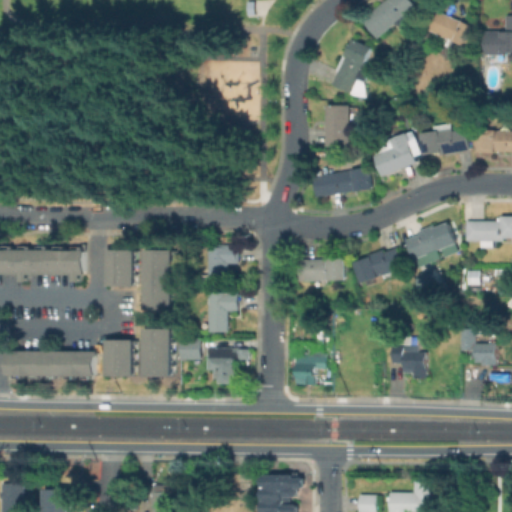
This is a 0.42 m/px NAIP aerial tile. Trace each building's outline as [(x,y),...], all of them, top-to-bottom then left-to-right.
[(411,18),(402,25),(399,24),(397,22),(380,37),(366,20),(376,11),(375,10),(386,0),(414,0),(419,5),(408,14),(411,18)] [(431,28),(439,10),(476,27),(467,45),(431,28)] [(511,53),(488,53),(488,31),(511,31),(511,17),(511,53)] [(374,45),(367,61),(373,64),(372,66),(373,67),(367,80),(369,95),(360,94),(335,82),(341,70),(338,69),(346,52),(348,53),(355,37),(374,45)] [(414,108),(404,113),(399,102),(409,97),(414,108)] [(353,104),(353,144),(330,144),(330,103),(353,104)] [(453,121),(454,127),(455,130),(470,127),(473,147),(443,153),(443,151),(427,154),(423,132),(436,130),(435,124),(453,121)] [(511,128),(511,150),(497,150),(497,151),(479,151),(480,128),(511,128)] [(420,161),(386,175),(377,154),(397,147),(395,141),(410,135),(420,161)] [(376,187),(328,195),(327,192),(320,193),(317,176),(324,174),(372,166),(376,187)] [(511,215),(511,236),(506,236),(506,239),(495,239),(495,246),(482,246),(483,239),(469,239),(469,219),(500,220),(500,217),(503,217),(503,215),(511,215)] [(451,220),(459,242),(443,248),(443,247),(416,258),(408,238),(422,233),(421,229),(436,223),(437,226),(451,220)] [(242,243),(242,261),(231,262),(231,283),(212,284),(212,244),(225,244),(225,238),(237,238),(237,243),(242,243)] [(399,246),(409,273),(398,277),(397,275),(387,279),(385,274),(364,282),(356,261),(372,255),(371,252),(384,247),(386,251),(399,246)] [(85,249),(0,248),(0,273),(20,273),(20,280),(28,280),(28,273),(73,274),(73,281),(84,281),(85,249)] [(108,248),(136,248),(135,285),(107,285),(108,248)] [(145,249),(174,249),(173,309),(144,308),(145,249)] [(349,278),(302,279),(301,258),(329,257),(329,256),(348,256),(349,278)] [(437,266),(442,278),(444,278),(445,280),(443,281),(444,283),(426,290),(419,274),(437,266)] [(508,266),(508,276),(497,276),(497,266),(508,266)] [(511,282),(511,294),(501,294),(501,282),(511,282)] [(241,291),(241,309),(231,309),(231,330),(211,330),(211,291),(241,291)] [(145,327),(173,327),(173,376),(144,376),(145,327)] [(499,341),(499,364),(484,364),(484,361),(478,361),(478,348),(464,348),(464,328),(478,327),(479,342),(499,341)] [(318,330),(329,329),(330,344),(319,345),(318,330)] [(312,332),(310,342),(302,340),(304,330),(312,332)] [(204,336),(205,358),(184,358),(184,337),(204,336)] [(107,338),(135,338),(135,375),(107,375),(107,338)] [(430,350),(429,376),(416,376),(416,372),(406,371),(406,362),(396,362),(396,343),(422,343),(422,350),(430,350)] [(235,351),(240,351),(240,347),(252,347),(252,357),(235,357),(235,372),(238,372),(238,381),(235,381),(235,382),(220,382),(220,368),(210,368),(210,355),(211,355),(211,346),(235,346),(235,351)] [(7,374),(8,349),(96,350),(96,375),(7,374)] [(319,357),(318,383),(299,383),(300,356),(319,357)] [(413,491),(413,479),(432,479),(431,505),(416,505),(416,494),(413,491)] [(174,483),(174,490),(178,490),(178,509),(175,509),(175,511),(156,511),(156,490),(159,490),(159,483),(174,483)] [(27,484),(27,511),(6,511),(6,484),(27,484)] [(75,489),(75,511),(51,511),(51,489),(75,489)] [(388,511),(416,511),(416,505),(416,494),(413,491),(389,490),(388,511)] [(358,511),(359,493),(379,493),(378,511),(358,511)]
